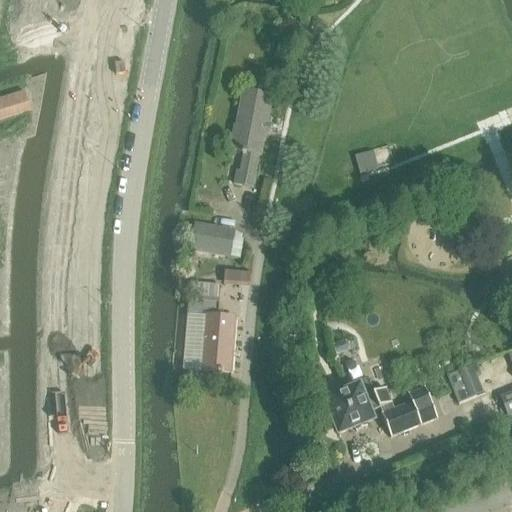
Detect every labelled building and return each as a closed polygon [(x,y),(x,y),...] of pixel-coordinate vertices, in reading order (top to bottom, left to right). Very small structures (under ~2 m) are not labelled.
[(25,88),(0,97),(0,122),(19,116),(29,113),(32,112),(25,88)] [(269,136),(271,127),(267,126),(273,98),(243,92),(236,127),(235,127),(230,151),(243,154),(240,172),(236,172),(233,186),(252,190),(259,157),(260,157),(265,135),(269,136)] [(374,156),(356,160),(361,177),(378,173),(374,156)] [(203,208),(224,209),(225,195),(204,194),(203,208)] [(235,234),(196,228),(191,253),(230,260),(235,234)] [(224,273),(223,283),(247,286),(249,286),(250,276),(248,276),(224,273)] [(232,375),(236,320),(218,319),(219,305),(189,303),(188,317),(204,318),(200,372),(217,374),(217,375),(223,376),(223,374),(232,375)] [(353,340),(334,347),(338,358),(357,351),(353,340)] [(479,367),(470,370),(479,395),(488,392),(479,367)] [(476,398),(465,370),(447,377),(458,405),(476,398)] [(425,391),(425,392),(411,397),(410,397),(409,398),(412,406),(392,414),(390,407),(392,406),(392,405),(391,405),(386,393),(387,393),(386,391),(375,396),(369,381),(346,390),(348,394),(338,398),(337,393),(321,400),(327,416),(332,414),(340,436),(374,423),(370,415),(382,410),(385,417),(383,417),(392,440),(421,428),(422,429),(423,428),(437,422),(438,422),(439,422),(426,391),(425,391)] [(511,394),(500,399),(509,421),(511,419),(511,394)]
